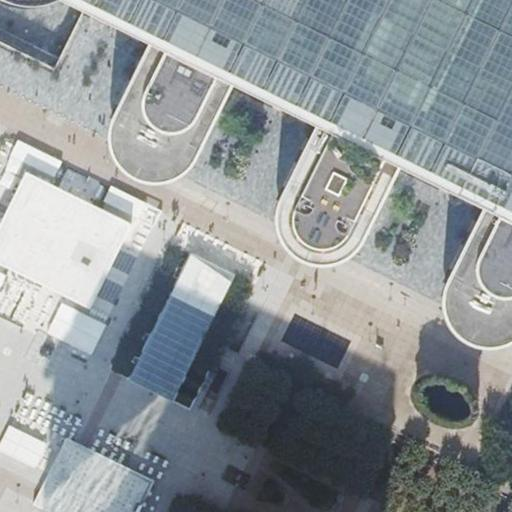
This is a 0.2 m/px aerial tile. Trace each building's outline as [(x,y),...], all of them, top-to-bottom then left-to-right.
[(511,0),(87,0),(82,12),(91,16),(90,21),(92,24),(96,27),(99,27),(103,26),(105,23),(116,28),(115,34),(117,37),(119,39),(125,39),(127,38),(130,35),(147,44),(110,119),(108,129),(107,141),(110,154),(117,165),(125,174),(136,180),(147,183),(160,184),(172,180),(181,175),(189,168),(194,161),(232,85),(281,110),(281,114),(282,116),(283,119),(286,121),(291,121),(294,119),(296,117),(313,125),(275,202),(274,209),(273,220),(274,231),(279,243),(287,253),(292,256),(299,261),(312,265),(325,265),(336,263),(347,256),(354,250),(359,243),(397,167),(447,191),(447,194),(447,198),(451,202),(455,202),(458,202),(462,198),(479,207),(442,282),(439,294),(439,302),(440,311),(445,324),(454,334),(464,341),(477,346),(488,347),(501,344),(511,338),(511,0)] [(131,224),(25,172),(0,223),(0,264),(89,309),(131,224)] [(264,284),(202,262),(142,389),(207,416),(264,284)] [(40,353),(41,356),(43,359),(46,360),(49,361),(53,360),(55,358),(57,356),(58,352),(57,349),(56,346),(53,344),(50,343),(47,343),(44,345),(42,347),(40,350),(40,353)] [(451,390),(438,384),(432,383),(423,384),(419,386),(418,390),(419,395),(422,401),(428,407),(436,411),(449,417),(458,418),(464,416),(468,413),(468,411),(468,408),(465,401),(458,395),(451,390)] [(137,511),(153,480),(65,437),(32,504),(48,511),(137,511)]
